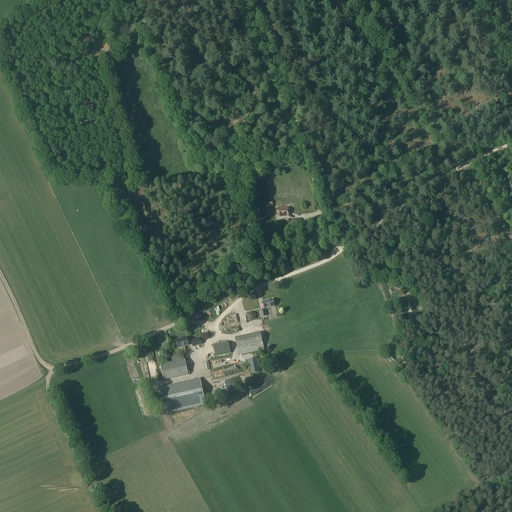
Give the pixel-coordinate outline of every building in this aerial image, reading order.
[(277,208),(277,217),(288,217),(288,207),(277,208)] [(264,309),(275,306),(273,300),(267,301),(263,302),(264,309)] [(247,314),(247,319),(252,321),(255,319),(255,314),(251,312),(247,314)] [(261,333),(235,338),(239,356),(259,351),(259,350),(264,348),(261,333)] [(216,349),(230,345),(227,337),(214,341),(216,349)] [(189,345),(187,338),(176,340),(178,347),(189,345)] [(146,363),(147,363),(149,378),(155,377),(151,352),(144,353),(146,363)] [(260,358),(261,362),(266,363),(269,359),(267,355),(263,354),(260,358)] [(227,369),(246,360),(245,358),(226,366),(227,369)] [(260,369),(257,358),(248,360),(251,374),(260,372),(259,369),(260,369)] [(185,360),(172,363),(160,366),(164,381),(188,375),(185,360)] [(249,366),(246,361),(227,370),(229,374),(249,366)] [(199,380),(162,388),(167,413),(205,405),(199,380)]
